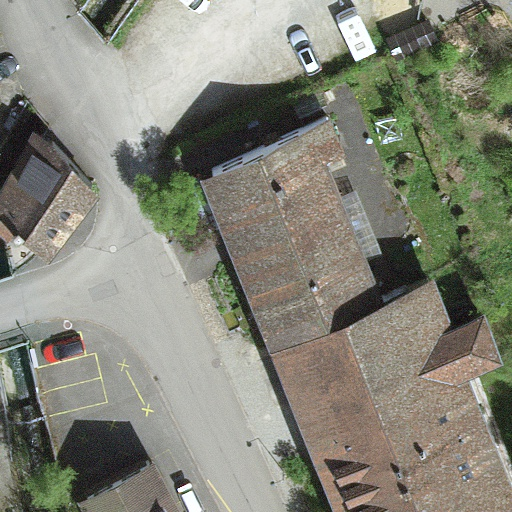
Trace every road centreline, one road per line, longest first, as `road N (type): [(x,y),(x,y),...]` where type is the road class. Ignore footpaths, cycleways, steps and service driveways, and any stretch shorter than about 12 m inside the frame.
road 1 (residential): [(149,278),(101,117),(47,0)]
road 2 (residential): [(149,278),(250,511)]
road 3 (residential): [(0,316),(149,278)]
